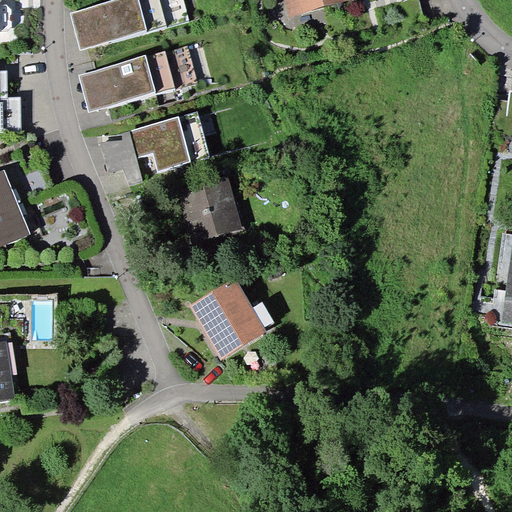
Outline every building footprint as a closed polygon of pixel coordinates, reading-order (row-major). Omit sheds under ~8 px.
[(182,0),(129,0),(71,16),(81,55),(189,26),(182,0)] [(349,0),(296,0),(302,20),(352,7),(349,0)] [(82,78),(91,116),(199,89),(188,50),(82,78)] [(0,132),(21,133),(21,99),(8,99),(9,72),(0,72),(0,132)] [(210,159),(199,116),(132,133),(143,176),(210,159)] [(7,175),(0,177),(0,250),(31,239),(7,175)] [(193,245),(244,232),(230,178),(179,192),(193,245)] [(511,264),(503,320),(511,320),(511,264)] [(189,308),(221,362),(267,336),(236,281),(189,308)] [(0,343),(0,402),(14,400),(5,342),(0,343)]
